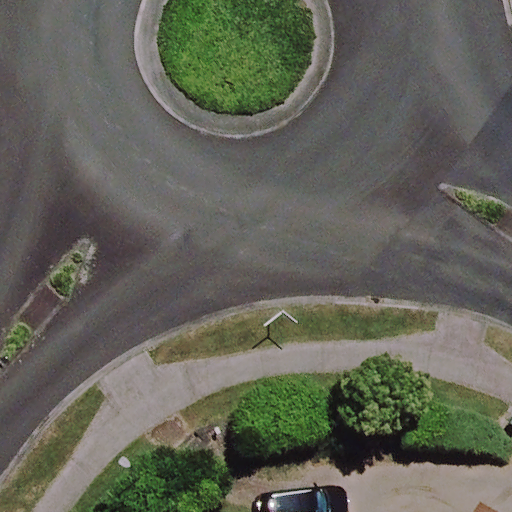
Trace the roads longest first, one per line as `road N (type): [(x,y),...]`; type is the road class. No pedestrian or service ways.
road 1 (residential): [(411,158),(288,209),(217,213),(132,187)]
road 2 (residential): [(132,187),(0,358)]
road 3 (residential): [(132,187),(79,124),(54,65),(52,0)]
road 4 (residential): [(433,0),(411,158)]
road 5 (residential): [(511,227),(411,158)]
